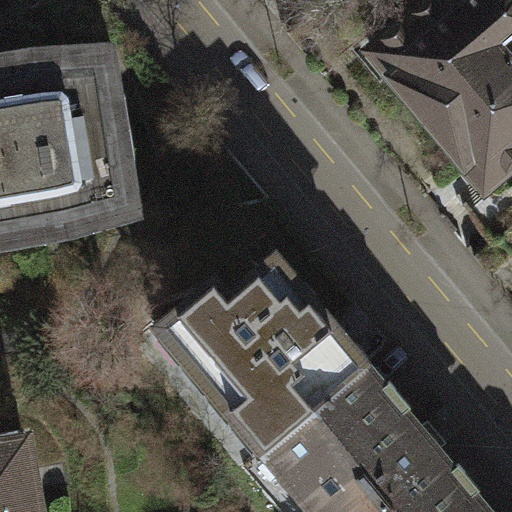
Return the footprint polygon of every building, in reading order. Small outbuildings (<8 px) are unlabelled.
[(41,0),(0,0),(0,64),(37,58),(52,57),(41,0)] [(511,0),(421,0),(367,45),(483,184),(511,160),(511,0)] [(0,233),(68,222),(130,207),(104,54),(52,57),(37,58),(0,64),(0,233)] [(214,282),(163,323),(265,445),(363,363),(275,257),(228,298),(214,282)] [(265,445),(321,511),(487,511),(472,493),(481,485),(459,459),(449,467),(401,411),(410,403),(390,378),(382,385),(363,363),(265,445)] [(0,511),(30,511),(17,426),(0,429),(0,511)]
